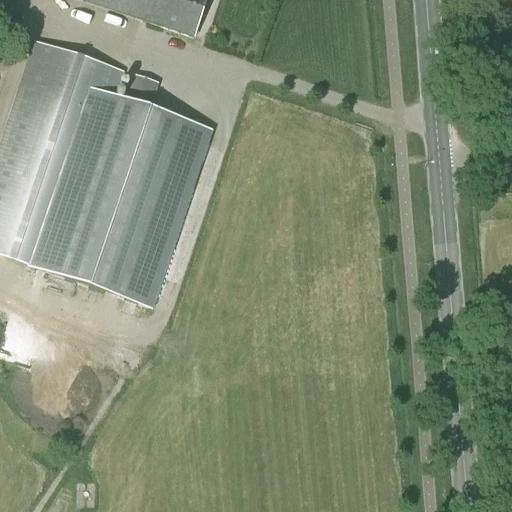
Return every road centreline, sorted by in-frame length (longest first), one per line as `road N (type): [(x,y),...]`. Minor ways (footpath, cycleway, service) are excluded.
road 1 (secondary): [(467,511),(439,169)]
road 2 (secondary): [(439,169),(425,0)]
